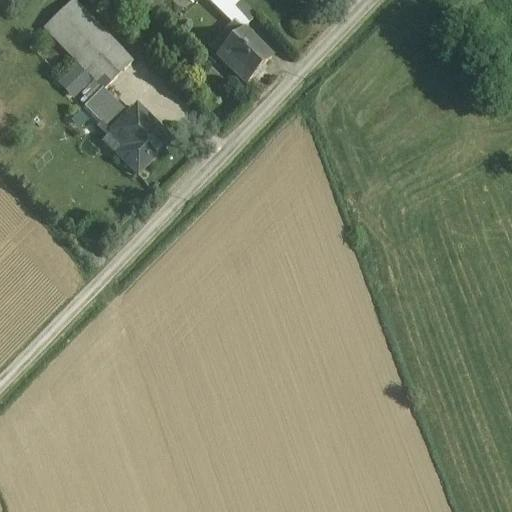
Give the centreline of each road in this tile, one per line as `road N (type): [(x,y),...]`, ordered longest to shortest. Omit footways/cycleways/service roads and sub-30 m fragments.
road 1 (unclassified): [(0,387),(375,0)]
road 2 (unknown): [(266,112),(158,0)]
